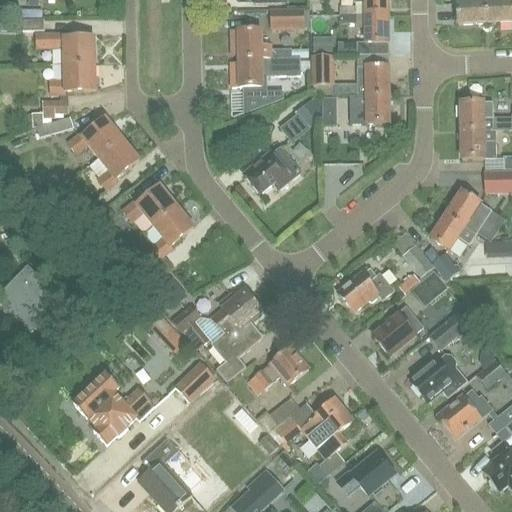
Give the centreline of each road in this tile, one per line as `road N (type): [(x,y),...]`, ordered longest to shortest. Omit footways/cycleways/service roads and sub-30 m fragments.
road 1 (residential): [(475,511),(285,281)]
road 2 (residential): [(285,281),(414,174),(423,138),(422,64)]
road 3 (residential): [(285,281),(199,176),(193,113)]
road 4 (residential): [(193,113),(131,103),(129,0)]
